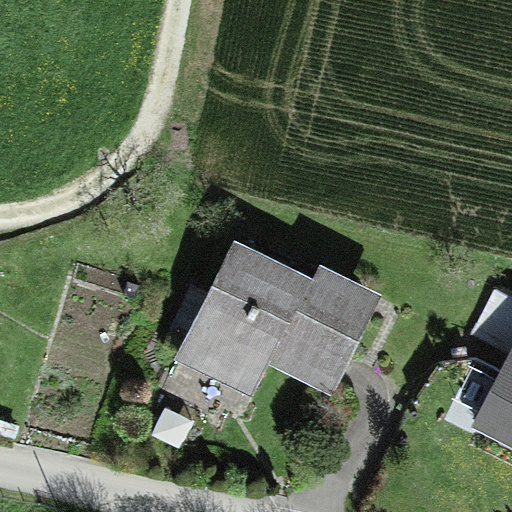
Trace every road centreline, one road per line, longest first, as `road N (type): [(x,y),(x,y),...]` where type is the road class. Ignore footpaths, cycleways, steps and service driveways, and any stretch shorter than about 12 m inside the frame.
road 1 (track): [(0,231),(72,214),(139,162),(171,108),(191,0)]
road 2 (unclassified): [(0,468),(222,511)]
